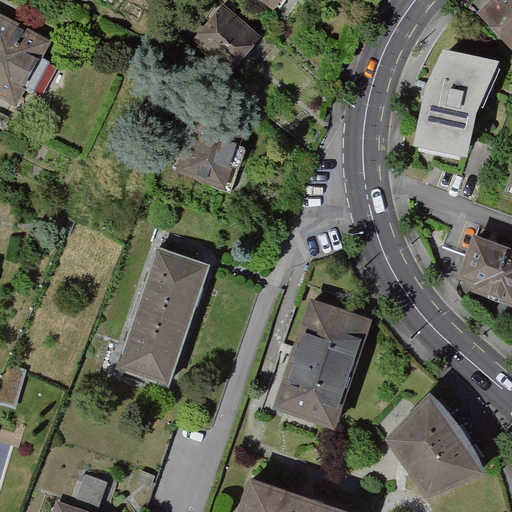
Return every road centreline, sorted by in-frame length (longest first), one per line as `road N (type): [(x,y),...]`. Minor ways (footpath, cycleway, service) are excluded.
road 1 (tertiary): [(511,397),(405,290),(376,226),(367,174)]
road 2 (tertiary): [(367,174),(372,92),(419,0)]
road 3 (residential): [(367,174),(511,227)]
